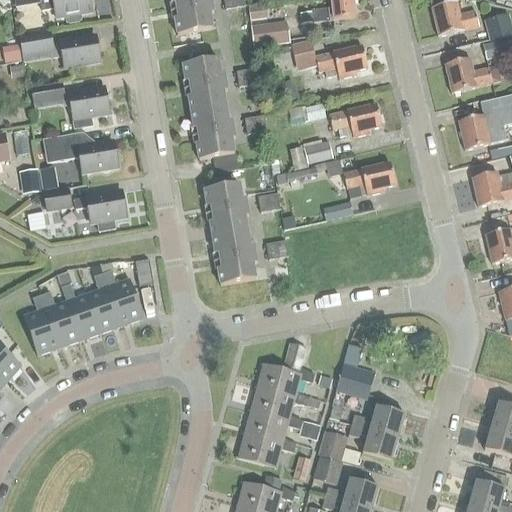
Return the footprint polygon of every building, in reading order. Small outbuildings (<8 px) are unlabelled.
[(55,20),(64,19),(64,24),(69,26),(78,25),(81,21),(80,16),(91,14),(88,0),(13,0),(15,9),(40,5),(41,13),(53,11),(55,20)] [(169,0),(171,6),(175,5),(176,12),(211,6),(210,0),(169,0)] [(327,11),(311,13),(311,15),(312,25),(328,23),(332,23),(354,20),(351,0),(329,0),(331,11),(327,11)] [(455,0),(429,0),(432,11),(431,12),(437,41),(479,32),(476,16),(460,19),(455,0)] [(243,2),(233,3),(235,11),(245,9),(243,2)] [(233,3),(224,5),(225,13),(235,11),(233,3)] [(177,20),(173,20),(176,37),(212,31),(209,15),(213,15),(211,6),(176,12),(177,20)] [(264,8),(248,10),(250,22),(265,20),(264,8)] [(311,15),(299,16),(301,26),(312,25),(311,15)] [(504,39),(498,18),(482,22),(488,43),(504,39)] [(266,28),(250,30),(253,50),(289,45),(287,31),(267,34),(266,28)] [(51,34),(19,40),(21,57),(51,52),(52,61),(62,59),(63,71),(99,65),(95,38),(59,44),(59,45),(53,46),(51,34)] [(506,41),(482,47),(486,63),(510,57),(506,41)] [(309,43),(290,48),(294,64),(313,59),(309,43)] [(361,48),(313,60),(316,69),(317,75),(323,74),(325,81),(336,78),(338,83),(355,78),(354,75),(367,72),(361,48)] [(217,60),(182,67),(184,83),(189,83),(190,90),(225,84),(223,75),(220,76),(217,60)] [(445,68),(452,97),(493,87),(489,72),(473,76),(470,62),(445,68)] [(255,72),(246,73),(247,81),(257,79),(255,72)] [(236,75),(237,82),(247,81),(246,73),(236,75)] [(257,79),(247,81),(248,89),(258,87),(257,79)] [(247,81),(237,82),(239,90),(248,89),(247,81)] [(191,97),(187,98),(190,114),(225,108),(223,93),(226,92),(225,84),(190,90),(191,97)] [(30,90),(33,107),(64,101),(61,85),(30,90)] [(75,122),(77,131),(92,129),(90,119),(108,116),(104,90),(68,96),(72,122),(75,122)] [(511,108),(511,98),(502,102),(505,111),(511,108)] [(338,140),(351,138),(351,141),(369,137),(368,133),(380,130),(374,107),(328,119),(331,134),(337,132),(338,140)] [(225,108),(190,114),(193,131),(197,130),(198,137),(233,131),(232,123),(228,123),(225,108)] [(498,115),(457,124),(464,154),(505,144),(498,115)] [(264,119),(254,121),(255,128),(265,127),(264,119)] [(245,123),(246,130),(255,128),(254,121),(245,123)] [(265,127),(255,128),(256,136),(266,134),(265,127)] [(255,128),(246,130),(247,137),(256,136),(255,128)] [(199,145),(195,145),(198,162),(234,156),(231,140),(235,140),(233,131),(198,137),(199,145)] [(79,160),(81,176),(117,170),(112,144),(80,149),(77,136),(42,142),(46,166),(79,160)] [(326,144),(301,150),(305,166),(330,160),(326,144)] [(496,175),(470,181),(477,210),(511,201),(511,160),(509,161),(511,171),(511,175),(497,179),(496,175)] [(389,167),(343,178),(348,201),(365,198),(365,199),(383,195),(382,191),(394,189),(389,167)] [(315,179),(313,171),(299,174),(299,176),(293,177),(294,183),(315,179)] [(203,192),(207,216),(247,209),(246,201),(241,202),(238,186),(203,192)] [(71,210),(68,191),(43,195),(46,215),(71,210)] [(90,226),(96,225),(97,235),(115,232),(113,222),(125,220),(121,194),(85,200),(73,203),(75,212),(87,210),(90,226)] [(277,196),(267,198),(268,206),(278,204),(277,196)] [(258,199),(259,207),(268,206),(267,198),(258,199)] [(278,204),(268,206),(270,214),(280,213),(278,204)] [(268,206),(259,207),(261,216),(270,214),(268,206)] [(350,217),(347,206),(322,212),(326,223),(350,217)] [(207,216),(211,241),(247,235),(244,219),(248,218),(247,209),(207,216)] [(509,232),(484,238),(490,267),(511,261),(511,235),(510,236),(509,232)] [(211,241),(215,265),(255,258),(254,250),(249,251),(247,235),(211,241)] [(285,244),(276,246),(277,254),(287,252),(285,244)] [(267,248),(268,255),(277,254),(276,246),(267,248)] [(287,252),(277,254),(278,262),(288,260),(287,252)] [(277,254),(268,255),(269,263),(278,262),(277,254)] [(255,258),(215,265),(219,288),(255,282),(252,266),(256,265),(255,258)] [(115,286),(110,273),(102,276),(120,329),(142,321),(129,282),(115,286)] [(97,293),(86,297),(99,336),(120,329),(102,276),(93,279),(97,293)] [(79,343),(99,336),(86,297),(74,301),(69,287),(60,290),(65,304),(79,343)] [(511,291),(497,295),(504,324),(511,321),(511,291)] [(65,304),(54,308),(49,295),(40,298),(59,350),(79,343),(65,304)] [(31,301),(36,314),(22,319),(36,358),(59,350),(40,298),(31,301)] [(282,369),(299,374),(306,350),(288,345),(282,369)] [(20,368),(0,350),(0,382),(4,386),(20,368)] [(375,375),(344,367),(337,394),(368,403),(375,375)] [(263,368),(256,391),(293,402),(295,396),(294,396),(298,383),(311,387),(313,378),(301,372),(300,378),(263,368)] [(330,389),(334,375),(322,372),(318,386),(330,389)] [(256,391),(250,415),(287,426),(288,419),(292,407),(316,413),(319,405),(307,401),(295,396),(293,402),(256,391)] [(491,429),(511,435),(511,410),(498,406),(491,429)] [(353,419),(350,429),(397,442),(404,418),(374,410),(369,427),(362,425),(363,421),(353,419)] [(282,442),(285,430),(298,433),(300,425),(288,419),(287,426),(250,415),(243,438),(281,449),(281,448),(282,442)] [(298,438),(316,443),(320,428),(302,424),(298,438)] [(397,442),(350,429),(347,439),(358,441),(359,438),(366,440),(361,457),(391,466),(397,442)] [(511,435),(491,429),(484,453),(511,461),(511,435)] [(323,434),(317,458),(340,465),(347,440),(323,434)] [(294,448),(282,442),(281,448),(281,449),(243,438),(237,461),(274,472),(279,453),(292,456),(294,448)] [(298,459),(292,481),(303,484),(309,462),(298,459)] [(312,481),(335,488),(342,466),(318,459),(312,481)] [(475,485),(468,507),(485,511),(511,511),(511,508),(508,508),(500,506),(504,493),(505,492),(508,481),(496,478),(493,489),(479,485),(475,483),(474,485),(475,485)] [(326,491),(324,501),(359,511),(371,511),(377,491),(348,483),(343,500),(335,498),(336,494),(326,491)] [(243,486),(236,509),(236,510),(244,511),(275,511),(279,501),(291,505),(294,496),(281,490),(280,496),(243,486)] [(359,511),(324,501),(321,511),(323,511),(331,511),(359,511)]
